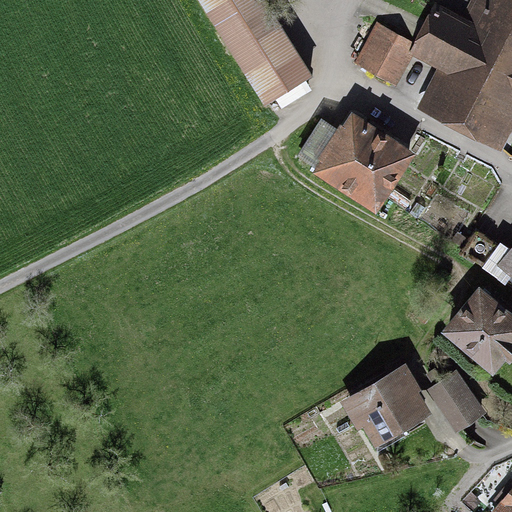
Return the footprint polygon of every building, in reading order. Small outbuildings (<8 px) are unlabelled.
[(310,75),(262,0),(202,0),(266,102),(310,75)] [(470,0),(422,0),(436,10),(418,45),(382,25),(361,63),(392,81),(411,47),(416,50),(453,69),(436,102),(495,132),(511,99),(511,0),(488,0),(474,28),(460,21),(470,0)] [(342,125),(338,130),(324,121),(301,156),(376,205),(409,155),(353,118),(346,128),(342,125)] [(477,229),(462,250),(483,265),(499,244),(477,229)] [(436,289),(420,309),(422,311),(417,317),(425,323),(447,298),(436,289)] [(511,318),(480,292),(449,329),(492,366),(511,342),(511,318)] [(414,384),(405,370),(349,403),(378,452),(409,434),(406,427),(423,417),(406,389),(414,384)] [(455,374),(434,388),(460,425),(481,411),(455,374)] [(511,511),(511,484),(499,500),(507,506),(502,511),(511,511)]
